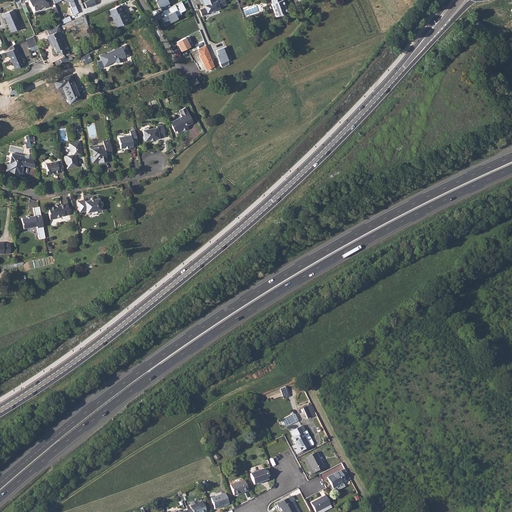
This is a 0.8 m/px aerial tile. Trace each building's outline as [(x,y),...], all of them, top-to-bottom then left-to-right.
[(44,6),(44,7),(48,5),(45,0),(27,0),(31,7),(32,6),(34,10),(44,6)] [(93,0),(88,0),(79,4),(82,10),(96,4),(93,0)] [(155,0),(161,11),(170,7),(167,0),(155,0)] [(200,0),(201,4),(203,3),(203,6),(204,5),(205,7),(199,9),(201,16),(207,14),(207,12),(219,8),(219,6),(226,4),(224,0),(200,0)] [(271,0),(272,3),(271,4),(276,17),(287,12),(282,0),(271,0)] [(185,10),(181,1),(170,7),(161,11),(164,16),(162,18),(164,22),(169,20),(170,23),(179,19),(177,16),(181,13),(180,12),(185,10)] [(119,5),(109,10),(112,18),(113,17),(117,27),(127,22),(122,11),(121,11),(119,5)] [(13,9),(2,14),(4,18),(5,17),(11,32),(21,28),(13,9)] [(57,25),(46,30),(48,35),(46,36),(50,45),(52,44),(57,54),(54,55),(55,57),(65,53),(59,40),(57,35),(60,34),(57,25)] [(189,35),(176,42),(181,51),(193,45),(189,35)] [(32,36),(25,40),(30,52),(38,48),(32,36)] [(15,43),(9,46),(10,50),(5,52),(7,56),(9,55),(15,69),(23,65),(17,51),(18,51),(15,43)] [(131,56),(126,44),(105,53),(104,53),(99,55),(104,67),(109,64),(113,62),(112,61),(115,60),(115,61),(115,62),(117,63),(122,61),(123,59),(122,58),(131,56)] [(210,56),(206,45),(197,49),(200,54),(199,55),(207,70),(214,66),(210,56)] [(231,58),(226,46),(216,49),(218,53),(216,54),(222,67),(229,64),(228,60),(231,58)] [(89,53),(81,57),(84,64),(92,60),(89,53)] [(80,99),(70,74),(53,81),(56,88),(62,86),(69,103),(80,99)] [(170,121),(173,128),(175,127),(176,130),(178,133),(188,128),(187,125),(193,122),(187,110),(186,110),(185,107),(179,109),(181,113),(180,113),(182,116),(170,121)] [(144,128),(143,130),(144,135),(143,136),(143,139),(145,140),(150,140),(154,139),(160,138),(160,137),(165,136),(163,125),(156,126),(157,128),(150,129),(148,127),(144,128)] [(137,144),(135,129),(130,130),(130,134),(118,137),(120,148),(125,147),(125,148),(129,147),(129,146),(133,146),(132,144),(137,144)] [(106,153),(112,152),(109,140),(103,141),(104,145),(98,146),(98,148),(93,149),(94,155),(91,156),(92,162),(99,161),(99,162),(107,161),(106,153)] [(70,156),(64,157),(66,166),(68,168),(77,166),(76,159),(74,158),(74,156),(82,155),(79,142),(73,143),(73,144),(68,145),(70,156)] [(33,160),(28,159),(22,158),(22,155),(11,153),(8,164),(7,164),(5,171),(20,174),(22,167),(20,167),(20,165),(34,167),(33,160)] [(63,170),(61,161),(57,162),(56,161),(45,163),(46,168),(45,170),(46,173),(47,174),(58,172),(58,171),(63,170)] [(84,200),(77,201),(79,212),(86,211),(86,213),(91,212),(91,213),(93,214),(96,214),(97,212),(97,211),(101,210),(101,207),(102,207),(103,205),(102,202),(101,201),(99,201),(99,198),(84,201),(84,200)] [(48,211),(47,212),(49,218),(50,219),(54,218),(55,217),(69,214),(67,202),(61,204),(59,206),(55,206),(55,205),(48,207),(48,211)] [(42,227),(40,215),(34,216),(20,218),(22,229),(36,226),(36,228),(42,227)] [(0,253),(9,253),(9,243),(3,243),(3,242),(0,241),(0,253)] [(306,406),(302,408),(307,419),(311,417),(309,413),(306,406)] [(302,428),(291,433),(293,437),(292,438),(295,444),(295,443),(300,452),(312,445),(313,444),(306,430),(304,431),(302,428)] [(316,452),(305,458),(313,473),(324,467),(316,452)] [(264,469),(250,474),(253,484),(267,479),(264,469)] [(349,478),(344,470),(341,472),(340,471),(337,473),(337,472),(327,477),(334,491),(343,486),(342,483),(345,481),(345,480),(349,478)] [(230,485),(233,495),(243,491),(243,492),(248,491),(244,480),(230,485)] [(224,493),(210,498),(214,509),(228,504),(224,493)] [(325,495),(310,503),(314,511),(322,511),(331,508),(329,505),(330,505),(325,495)] [(291,496),(276,504),(278,508),(280,508),(281,511),(295,511),(290,502),(293,500),(291,496)] [(190,509),(187,510),(187,511),(205,511),(202,502),(189,506),(190,509)]
